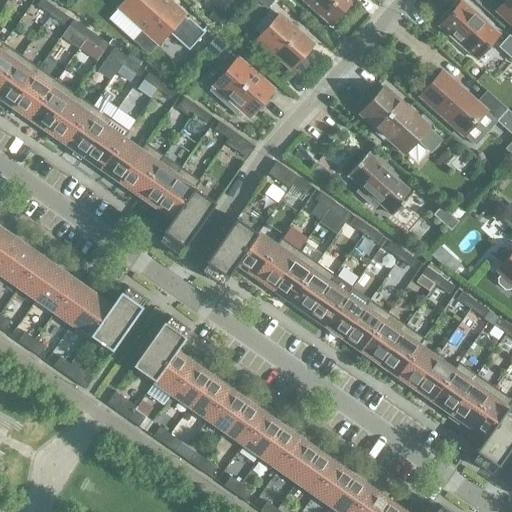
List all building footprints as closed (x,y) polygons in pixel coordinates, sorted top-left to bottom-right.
[(42,0),(39,0),(36,5),(49,15),(55,8),(42,0)] [(168,0),(125,0),(118,8),(158,44),(169,32),(188,50),(204,32),(188,17),(186,19),(183,16),(185,14),(168,0)] [(352,0),(303,0),(331,24),(352,0)] [(511,0),(505,0),(496,11),(511,24),(511,0)] [(498,35),(461,1),(439,26),(476,59),(498,35)] [(68,17),(55,8),(49,15),(63,25),(68,17)] [(312,45),(279,15),(257,39),(291,69),(312,45)] [(77,22),(72,29),(85,39),(91,32),(77,22)] [(104,41),(91,32),(85,39),(99,49),(104,41)] [(216,35),(204,49),(214,58),(226,45),(216,35)] [(511,37),(509,35),(498,47),(511,59),(511,37)] [(0,84),(21,56),(3,43),(0,47),(0,84)] [(122,64),(127,57),(113,47),(108,55),(122,64)] [(0,97),(12,106),(39,68),(21,56),(0,84),(0,97)] [(140,67),(127,57),(122,64),(135,74),(140,67)] [(273,90),(237,58),(213,86),(214,86),(216,84),(227,93),(221,100),(236,114),(240,109),(249,117),(257,108),(260,111),(268,102),(265,99),(273,90)] [(29,118),(56,80),(39,68),(12,106),(29,118)] [(419,96),(464,136),(486,111),(441,71),(419,96)] [(157,89),(162,82),(148,72),(143,80),(157,89)] [(47,131),(74,93),(56,80),(29,118),(47,131)] [(176,91),(162,82),(157,89),(171,99),(176,91)] [(428,127),(384,87),(360,114),(378,130),(376,132),(383,138),(385,136),(404,154),(417,140),(430,152),(441,140),(427,128),(428,127)] [(66,144),(92,106),(74,93),(47,131),(66,144)] [(128,128),(135,117),(102,94),(95,105),(128,128)] [(198,107),(184,97),(179,104),(192,114),(198,107)] [(83,156),(110,118),(92,106),(66,144),(83,156)] [(211,116),(198,107),(192,114),(206,124),(211,116)] [(511,155),(511,113),(507,109),(496,121),(511,134),(511,149),(509,153),(511,155)] [(101,168),(122,138),(128,130),(110,118),(83,156),(101,168)] [(225,143),(233,132),(219,122),(214,129),(228,139),(224,143),(225,143)] [(254,146),(233,132),(225,143),(245,158),(254,146)] [(119,181),(145,143),(145,142),(139,150),(122,138),(101,168),(119,181)] [(136,193),(163,155),(145,143),(119,181),(136,193)] [(412,193),(394,177),(396,176),(389,170),(388,171),(367,153),(347,175),(361,187),(357,192),(374,207),(378,203),(392,215),(412,193)] [(154,206),(181,168),(163,155),(136,193),(154,206)] [(297,176),(276,161),(268,173),(289,188),(297,176)] [(172,218),(199,180),(181,168),(154,206),(172,218)] [(311,186),(297,176),(289,188),(292,184),(306,194),(311,186)] [(178,255),(215,203),(194,189),(200,181),(199,180),(172,218),(156,240),(178,255)] [(314,199),(328,209),(333,201),(319,192),(314,199)] [(347,211),(333,201),(328,209),(341,219),(347,211)] [(511,203),(510,202),(499,214),(511,226),(511,203)] [(441,205),(433,215),(450,230),(458,221),(441,205)] [(349,224),(363,234),(368,226),(355,217),(349,224)] [(221,285),(257,233),(236,218),(200,270),(221,285)] [(282,237),(299,248),(308,235),(291,224),(282,237)] [(382,236),(368,226),(363,234),(377,244),(382,236)] [(0,273),(1,274),(21,244),(4,232),(0,236),(0,273)] [(254,276),(281,238),(280,237),(275,246),(257,233),(221,285),(221,286),(237,264),(254,276)] [(272,288),(299,250),(281,238),(254,276),(272,288)] [(385,249),(398,258),(404,251),(390,241),(385,249)] [(18,287),(39,257),(21,244),(1,274),(18,287)] [(449,258),(438,248),(428,258),(440,268),(449,258)] [(290,301),(316,263),(299,250),(272,288),(290,301)] [(418,261),(404,251),(398,258),(412,268),(418,261)] [(511,253),(496,271),(501,275),(498,278),(498,283),(505,289),(510,289),(511,286),(511,253)] [(36,299),(57,269),(39,257),(18,287),(36,299)] [(307,313),(334,275),(316,263),(290,301),(307,313)] [(435,283),(440,276),(427,267),(422,274),(435,283)] [(54,312),(75,282),(57,269),(36,299),(54,312)] [(325,325),(346,296),(352,287),(334,275),(307,313),(325,325)] [(449,293),(454,286),(440,276),(435,283),(449,293)] [(72,324),(93,294),(75,282),(54,312),(72,324)] [(147,299),(125,284),(110,306),(111,307),(102,319),(90,337),(111,351),(147,299)] [(343,338),(369,300),(352,287),(346,296),(325,325),(343,338)] [(456,299),(470,309),(475,301),(462,292),(456,299)] [(90,337),(102,319),(111,307),(110,306),(93,294),(72,324),(90,337)] [(361,350),(387,312),(369,300),(343,338),(361,350)] [(489,311),(475,301),(470,309),(484,318),(489,311)] [(379,363),(406,325),(387,312),(361,350),(379,363)] [(169,314),(132,366),(153,381),(165,363),(174,351),(175,352),(191,330),(169,314)] [(0,329),(3,331),(10,322),(0,315),(0,329)] [(492,324),(505,333),(510,326),(497,316),(492,324)] [(397,376),(423,337),(406,325),(379,363),(397,376)] [(28,349),(35,339),(24,332),(17,341),(28,349)] [(414,388),(435,358),(418,346),(424,338),(423,337),(397,376),(414,388)] [(38,356),(45,347),(35,339),(28,349),(38,356)] [(171,393),(192,363),(175,352),(174,351),(165,363),(153,381),(171,393)] [(64,374),(72,362),(71,361),(70,364),(59,356),(52,366),(64,374)] [(432,400),(459,362),(458,362),(452,370),(435,358),(414,388),(432,400)] [(85,389),(93,377),(72,362),(64,374),(85,389)] [(450,413),(476,375),(459,362),(432,400),(450,413)] [(189,406),(210,376),(192,363),(171,393),(189,406)] [(467,425),(494,387),(476,375),(450,413),(467,425)] [(207,418),(227,389),(210,376),(189,406),(207,418)] [(485,438),(511,399),(494,387),(467,425),(485,438)] [(224,431),(245,401),(227,389),(207,418),(224,431)] [(127,418),(135,406),(114,391),(106,403),(127,418)] [(470,460),(492,475),(511,445),(511,399),(485,438),(470,460)] [(242,444),(263,414),(245,401),(224,431),(242,444)] [(146,416),(135,409),(137,406),(135,406),(127,418),(139,426),(146,416)] [(260,456),(281,426),(263,414),(242,444),(260,456)] [(278,469),(299,439),(281,426),(260,456),(278,469)] [(163,443),(169,434),(159,427),(153,436),(163,443)] [(180,442),(169,434),(163,443),(174,451),(180,442)] [(296,481),(317,451),(299,439),(278,469),(296,481)] [(314,494),(335,464),(317,451),(296,481),(314,494)] [(198,468),(205,459),(194,452),(188,461),(198,468)] [(216,467),(205,459),(198,468),(209,476),(216,467)] [(332,506),(353,476),(335,464),(314,494),(332,506)] [(234,493),(241,484),(230,476),(223,486),(234,493)] [(340,511),(354,511),(371,489),(353,476),(332,506),(340,511)] [(245,501),(251,491),(241,484),(234,493),(245,501)] [(381,511),(389,501),(371,489),(354,511),(381,511)] [(403,511),(389,501),(381,511),(403,511)] [(260,511),(274,511),(277,509),(266,502),(259,511),(260,511)]
